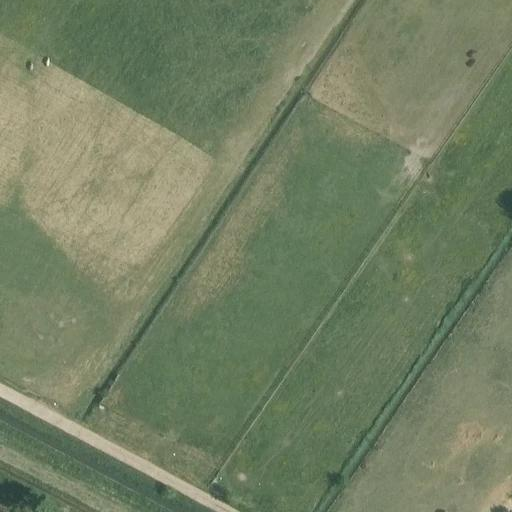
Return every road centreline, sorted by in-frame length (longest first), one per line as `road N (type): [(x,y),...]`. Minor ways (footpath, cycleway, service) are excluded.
road 1 (track): [(233,511),(0,386)]
road 2 (track): [(0,433),(146,511)]
